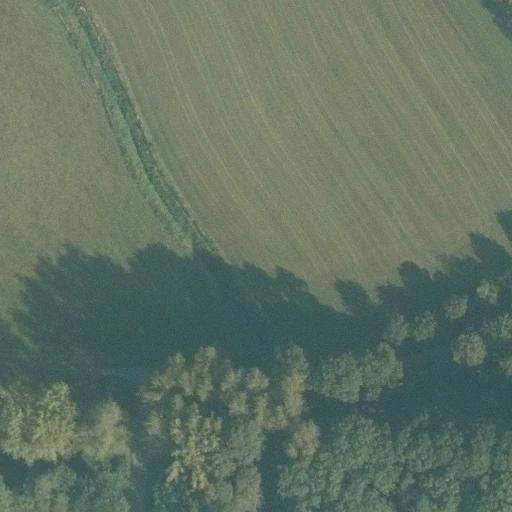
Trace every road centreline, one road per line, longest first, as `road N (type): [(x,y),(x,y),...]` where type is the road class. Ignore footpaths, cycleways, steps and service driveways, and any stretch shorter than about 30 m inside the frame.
road 1 (unclassified): [(138,511),(143,372),(294,376),(408,366),(511,313)]
road 2 (track): [(143,372),(0,370)]
